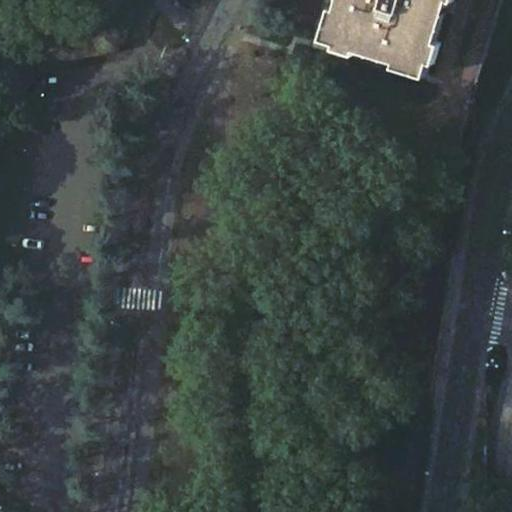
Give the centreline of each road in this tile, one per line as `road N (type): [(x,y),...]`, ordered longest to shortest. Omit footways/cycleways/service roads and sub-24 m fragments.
road 1 (residential): [(232,0),(181,85),(157,146),(118,511)]
road 2 (unclassified): [(476,301),(447,511)]
road 3 (unclassified): [(511,134),(476,301)]
